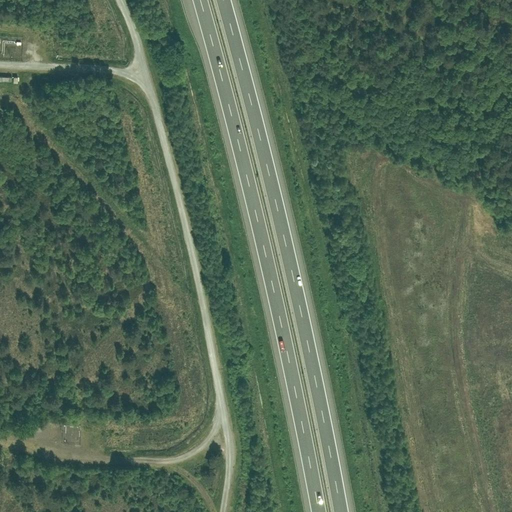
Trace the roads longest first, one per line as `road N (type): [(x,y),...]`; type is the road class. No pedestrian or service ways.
road 1 (track): [(122,0),(215,345),(232,450),(225,511)]
road 2 (motorway): [(199,0),(269,269),(318,511)]
road 3 (motorway): [(340,511),(290,265),(222,0)]
road 4 (track): [(229,423),(177,460),(51,457)]
road 5 (track): [(146,75),(0,63)]
